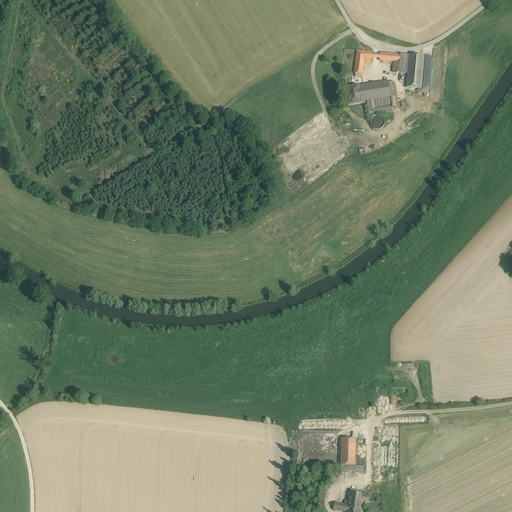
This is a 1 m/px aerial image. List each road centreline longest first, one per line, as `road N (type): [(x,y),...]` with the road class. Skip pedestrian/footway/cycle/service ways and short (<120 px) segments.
road 1 (track): [(354,28),(313,65),(330,124),(346,137),(376,136),(415,109),(413,97),(378,74)]
road 2 (track): [(489,0),(442,34),(394,48),(366,42),(336,0)]
road 3 (track): [(511,402),(394,413),(369,432)]
